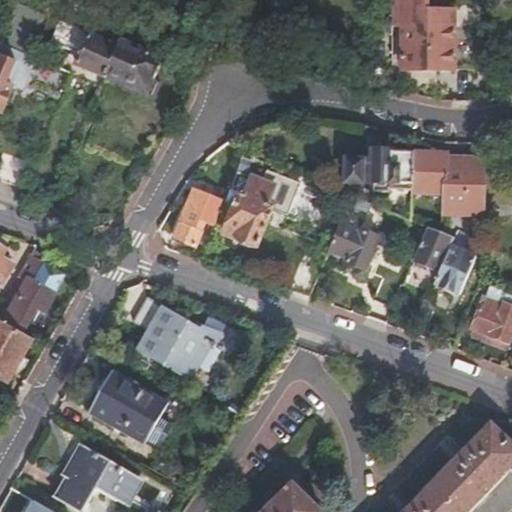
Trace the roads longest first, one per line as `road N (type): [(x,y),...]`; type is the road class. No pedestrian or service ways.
road 1 (residential): [(114,262),(229,61),(308,88),(453,118),(511,112)]
road 2 (tertiary): [(114,262),(311,324),(511,401)]
road 3 (residential): [(0,464),(114,262)]
road 4 (tertiary): [(0,221),(114,262)]
